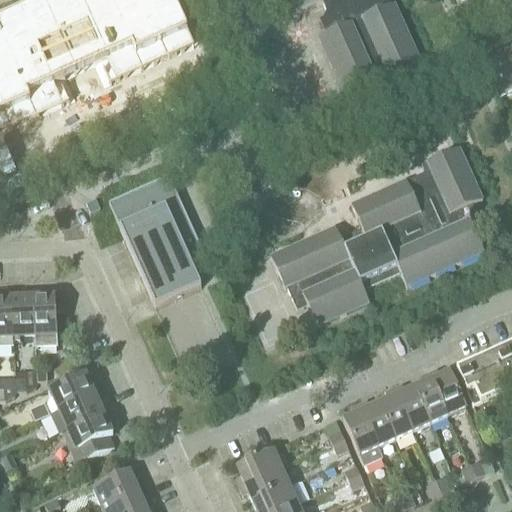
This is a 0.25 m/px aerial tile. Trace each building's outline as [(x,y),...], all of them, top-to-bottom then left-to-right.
[(54,0),(31,11),(34,17),(25,21),(22,15),(0,25),(0,138),(70,106),(62,90),(61,90),(59,85),(102,66),(104,70),(103,71),(110,88),(196,49),(172,0),(54,0)] [(391,87),(423,73),(394,8),(392,9),(388,0),(285,0),(294,19),(323,6),(326,14),(324,22),(330,37),(319,42),(347,104),(390,84),(391,87)] [(479,0),(454,0),(461,13),(481,4),(479,0)] [(500,100),(511,94),(511,73),(505,58),(484,67),(500,100)] [(459,152),(422,169),(425,177),(351,210),(362,233),(340,243),(336,232),(270,261),(285,293),(287,292),(297,314),(308,310),(317,331),(369,308),(363,294),(400,278),(406,291),(483,256),(474,236),(483,231),(473,209),(482,205),(459,152)] [(141,178),(146,189),(168,179),(163,168),(141,178)] [(120,232),(155,311),(201,291),(190,267),(205,260),(169,181),(173,179),(173,178),(109,206),(121,231),(120,232)] [(90,217),(91,217),(100,213),(96,204),(86,208),(90,217)] [(55,301),(33,302),(35,338),(35,349),(58,348),(55,301)] [(33,302),(11,303),(13,344),(20,344),(20,339),(35,338),(33,302)] [(0,350),(13,350),(13,344),(11,303),(0,303),(0,350)] [(511,347),(457,373),(473,410),(511,392),(511,347)] [(36,375),(37,387),(48,386),(47,374),(36,375)] [(437,375),(429,378),(448,421),(467,413),(450,376),(440,380),(437,375)] [(57,415),(62,413),(95,398),(86,378),(48,395),(51,402),(48,409),(52,419),(57,416),(57,415)] [(423,388),(414,392),(431,429),(448,421),(429,378),(421,382),(423,388)] [(26,383),(15,384),(16,397),(26,396),(26,383)] [(402,390),(395,394),(414,437),(431,429),(414,392),(405,396),(402,390)] [(388,403),(380,407),(396,444),(414,437),(395,394),(386,398),(388,403)] [(63,429),(66,435),(103,418),(95,398),(62,413),(57,415),(57,416),(63,429)] [(396,444),(380,407),(370,412),(367,406),(360,410),(379,452),(396,444)] [(378,452),(379,452),(360,410),(351,414),(353,419),(342,424),(364,471),(383,463),(378,452)] [(113,439),(103,418),(66,435),(66,436),(63,437),(77,469),(114,453),(109,441),(113,439)] [(329,442),(341,436),(336,425),(324,431),(329,442)] [(345,445),(341,436),(329,442),(333,451),(345,445)] [(349,454),(345,445),(333,451),(337,459),(349,454)] [(236,484),(239,492),(282,473),(274,455),(236,471),(241,482),(236,484)] [(2,464),(7,476),(16,472),(11,460),(2,464)] [(471,471),(476,483),(485,479),(480,467),(471,471)] [(360,480),(356,471),(345,477),(348,485),(360,480)] [(468,487),(476,483),(471,471),(462,475),(468,487)] [(101,510),(138,494),(134,484),(139,482),(135,473),(93,492),(101,510)] [(249,498),(253,508),(290,491),(282,473),(239,492),(243,501),(249,498)] [(364,489),(360,480),(348,485),(352,494),(364,489)] [(436,487),(441,499),(450,495),(445,483),(436,487)] [(433,503),(441,499),(436,487),(427,491),(433,503)] [(289,511),(298,508),(290,491),(253,508),(254,511),(289,511)] [(101,510),(101,511),(143,511),(152,509),(148,500),(142,503),(138,494),(101,510)] [(405,511),(411,511),(415,510),(410,498),(401,502),(405,511)] [(394,511),(405,511),(401,502),(392,506),(394,511)]
